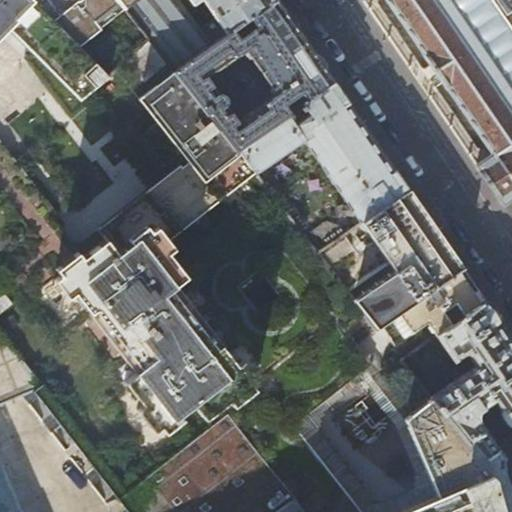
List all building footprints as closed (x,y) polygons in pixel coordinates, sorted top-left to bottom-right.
[(0,0),(0,43),(38,4),(34,0),(0,0)] [(80,4),(77,0),(34,0),(38,4),(105,73),(147,38),(124,7),(117,0),(84,0),(85,1),(80,4)] [(188,0),(193,5),(200,0),(203,0),(215,17),(211,20),(201,5),(191,11),(188,14),(184,9),(176,0),(134,0),(124,7),(147,38),(148,38),(173,70),(277,0),(188,0)] [(306,101),(334,82),(305,39),(277,0),(173,70),(236,148),(288,113),(281,102),(299,90),(306,101)] [(493,154),(477,166),(504,205),(511,198),(511,94),(507,87),(446,0),(387,0),(436,71),(493,154)] [(511,0),(446,0),(507,87),(511,94),(511,0)] [(75,90),(98,82),(91,61),(68,68),(75,90)] [(348,103),(334,82),(306,101),(288,113),(236,148),(257,175),(306,141),(361,221),(408,189),(395,169),(393,170),(370,136),(347,103),(348,103)] [(437,230),(408,189),(361,221),(370,234),(389,262),(395,270),(353,298),(375,329),(380,325),(463,268),(437,230)] [(370,234),(361,221),(358,223),(367,237),(370,234)] [(139,418),(156,439),(163,434),(168,441),(186,427),(182,422),(230,385),(164,300),(191,279),(172,256),(179,250),(159,226),(154,231),(149,225),(129,240),(133,246),(119,257),(106,242),(82,261),(77,255),(55,271),(60,277),(53,283),(67,300),(74,294),(139,377),(126,387),(146,412),(139,418)] [(389,262),(370,234),(367,237),(360,242),(350,228),(317,251),(346,292),(389,262)] [(470,279),(463,268),(380,325),(388,337),(393,345),(426,323),(435,335),(485,301),(474,285),(470,279)] [(511,511),(511,340),(485,301),(435,335),(452,360),(465,351),(475,365),(406,421),(440,498),(491,475),(502,511),(511,511)] [(0,511),(0,403),(44,384),(0,332),(0,511)] [(502,511),(491,475),(440,498),(409,511),(502,511)]
